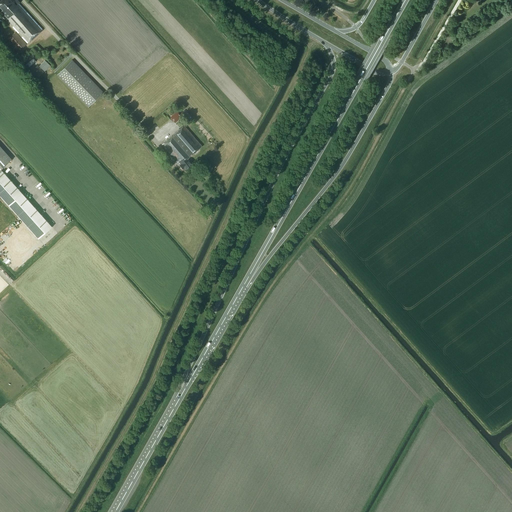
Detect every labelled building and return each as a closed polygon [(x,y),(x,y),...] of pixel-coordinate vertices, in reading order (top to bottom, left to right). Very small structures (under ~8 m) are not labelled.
[(43,30),(19,4),(17,6),(14,3),(13,4),(9,0),(4,0),(0,4),(0,7),(3,11),(1,12),(8,19),(7,20),(28,44),(43,30)] [(26,44),(15,32),(7,39),(18,51),(26,44)] [(31,59),(23,67),(25,69),(33,62),(31,59)] [(72,60),(57,75),(88,107),(103,92),(72,60)] [(48,61),(41,67),(46,72),(52,66),(48,61)] [(175,123),(183,116),(177,110),(170,117),(175,123)] [(188,122),(193,118),(185,110),(184,110),(181,113),(188,122)] [(194,166),(188,159),(202,146),(184,125),(162,145),(177,162),(179,161),(181,164),(180,165),(184,170),(186,169),(188,172),(194,166)] [(0,170),(1,170),(0,169),(11,159),(0,146),(0,170)] [(2,170),(0,172),(0,195),(39,238),(52,226),(2,170)]
